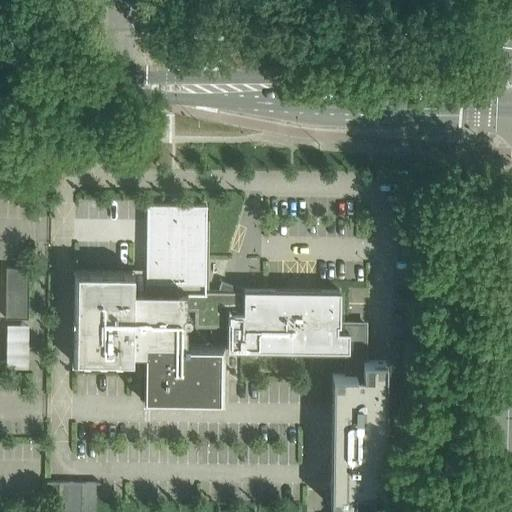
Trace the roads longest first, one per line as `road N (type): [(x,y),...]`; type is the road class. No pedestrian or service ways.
road 1 (residential): [(118,84),(147,96),(511,111)]
road 2 (residential): [(511,71),(118,84)]
